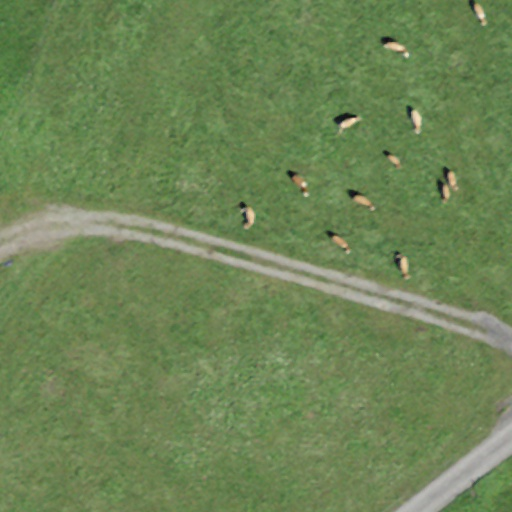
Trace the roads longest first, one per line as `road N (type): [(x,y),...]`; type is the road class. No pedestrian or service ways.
road 1 (track): [(0,248),(54,232),(112,232),(511,338)]
road 2 (unclassified): [(410,511),(511,433)]
